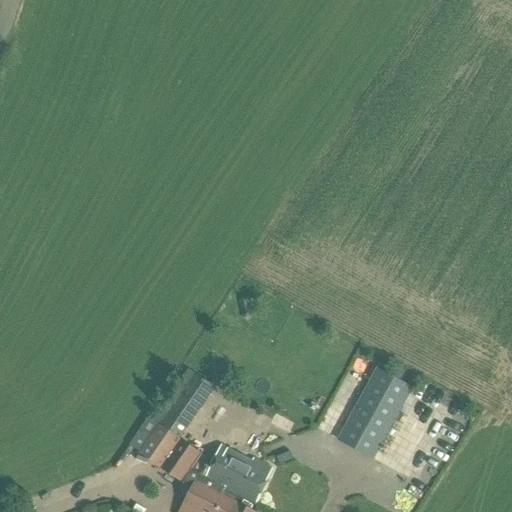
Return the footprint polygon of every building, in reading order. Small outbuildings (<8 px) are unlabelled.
[(238,300),(242,315),(246,317),(251,316),(254,313),(250,298),(247,296),(241,297),(238,300)] [(201,360),(219,366),(223,353),(205,347),(201,360)] [(377,371),(338,442),(375,462),(415,391),(377,371)] [(161,425),(160,426),(183,442),(217,391),(194,377),(161,425)] [(146,446),(160,426),(161,425),(151,418),(134,442),(144,449),(146,446)] [(201,454),(183,442),(160,426),(146,446),(144,449),(140,456),(182,484),(191,469),(201,454)] [(255,462),(254,464),(211,444),(194,471),(224,488),(257,506),(273,471),(255,462)] [(251,511),(220,495),(224,488),(194,471),(191,469),(182,484),(184,486),(193,492),(186,507),(195,511),(251,511)] [(50,497),(33,507),(36,511),(43,511),(55,505),(50,497)]
